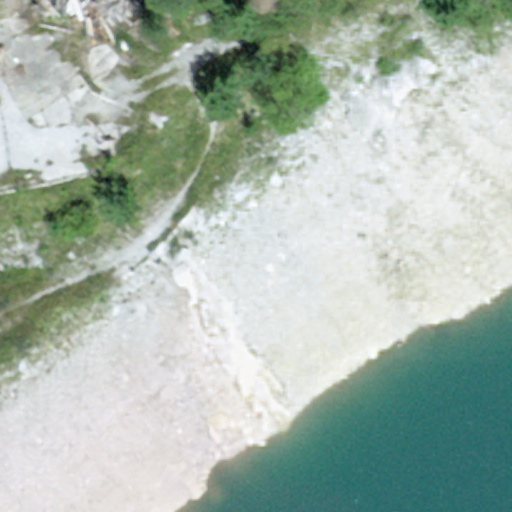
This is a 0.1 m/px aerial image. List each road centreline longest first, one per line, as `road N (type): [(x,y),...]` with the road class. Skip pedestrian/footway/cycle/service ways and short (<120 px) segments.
road 1 (track): [(70,115),(128,96),(293,0)]
road 2 (track): [(0,160),(40,152),(70,115),(34,61),(0,52)]
